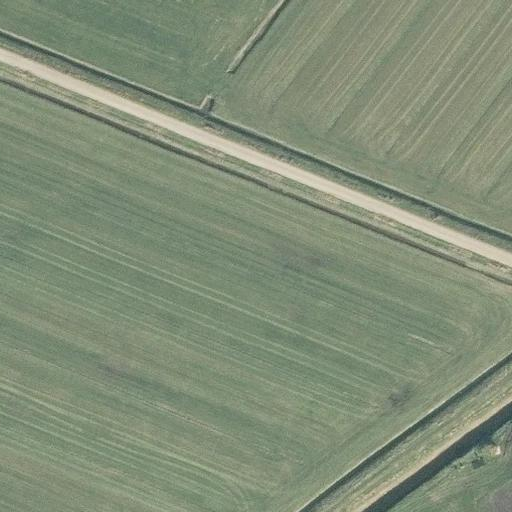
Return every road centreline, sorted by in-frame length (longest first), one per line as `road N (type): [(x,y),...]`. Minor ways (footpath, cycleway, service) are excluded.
road 1 (track): [(0,54),(511,261)]
road 2 (track): [(337,511),(511,378)]
